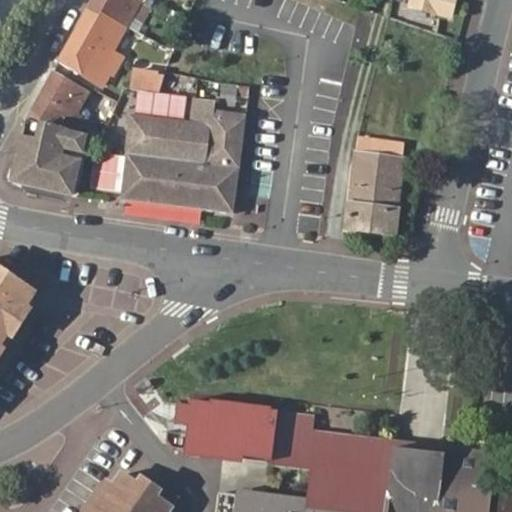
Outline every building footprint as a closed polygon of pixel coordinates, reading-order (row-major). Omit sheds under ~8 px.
[(133,19),(143,25),(156,0),(92,0),(85,13),(108,25),(109,25),(111,21),(127,30),(133,19)] [(409,0),(409,4),(449,15),(452,0),(409,0)] [(56,63),(79,75),(108,25),(85,13),(56,63)] [(127,30),(138,35),(143,25),(133,19),(127,30)] [(102,71),(113,76),(124,57),(115,51),(127,30),(111,21),(109,25),(108,25),(79,75),(94,84),(102,71)] [(132,89),(156,91),(157,74),(133,71),(132,89)] [(80,118),(76,116),(87,95),(50,75),(24,119),(39,123),(72,132),(80,118)] [(239,96),(241,86),(223,82),(219,105),(237,108),(239,96)] [(247,98),(249,87),(241,86),(239,96),(247,98)] [(194,102),(191,126),(130,118),(120,198),(233,214),(245,119),(210,114),(211,105),(194,102)] [(24,119),(21,125),(19,136),(36,140),(39,123),(24,119)] [(22,184),(71,193),(83,135),(77,133),(72,132),(39,123),(36,140),(19,136),(14,167),(22,184)] [(404,144),(358,137),(356,152),(403,159),(404,144)] [(403,159),(356,152),(345,230),(394,236),(403,159)] [(12,176),(15,182),(22,184),(14,167),(12,176)] [(394,236),(345,230),(345,234),(394,240),(394,236)] [(0,345),(7,336),(27,306),(35,293),(0,268),(0,345)] [(14,334),(28,312),(27,306),(7,336),(14,334)] [(511,446),(445,437),(424,434),(401,431),(324,421),(326,410),(255,400),(247,459),(318,469),(315,486),(245,477),(240,511),(511,511),(511,486),(508,486),(511,452),(511,446)] [(172,511),(173,510),(162,502),(159,507),(152,504),(156,498),(138,486),(135,490),(128,486),(132,481),(122,475),(113,488),(96,511),(172,511)] [(157,499),(160,493),(141,479),(136,484),(138,486),(156,498),(157,499)] [(128,486),(135,490),(138,486),(136,484),(132,481),(128,486)] [(96,511),(113,488),(106,484),(86,511),(96,511)] [(152,504),(159,507),(162,502),(157,499),(156,498),(152,504)]
